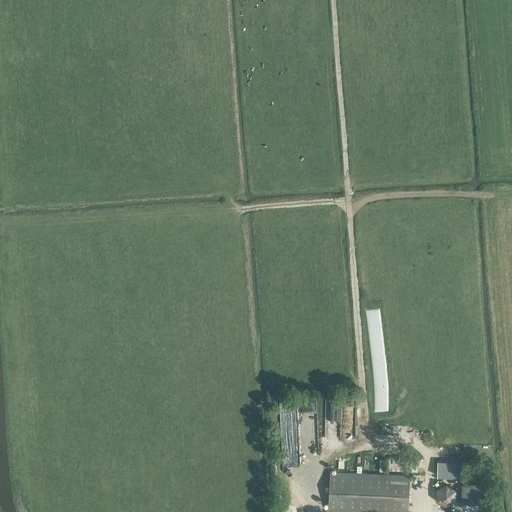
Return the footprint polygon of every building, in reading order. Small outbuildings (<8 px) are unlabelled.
[(313,441),(304,441),(304,452),(298,452),(298,457),(318,457),(319,434),(313,434),(313,441)] [(418,472),(418,458),(389,457),(388,471),(418,472)] [(437,476),(462,477),(463,462),(438,461),(437,476)] [(352,511),(407,511),(410,475),(330,471),(328,511),(352,511)] [(486,505),(488,484),(462,483),(461,504),(486,505)] [(453,501),(452,495),(451,495),(450,485),(438,485),(439,501),(453,501)]
